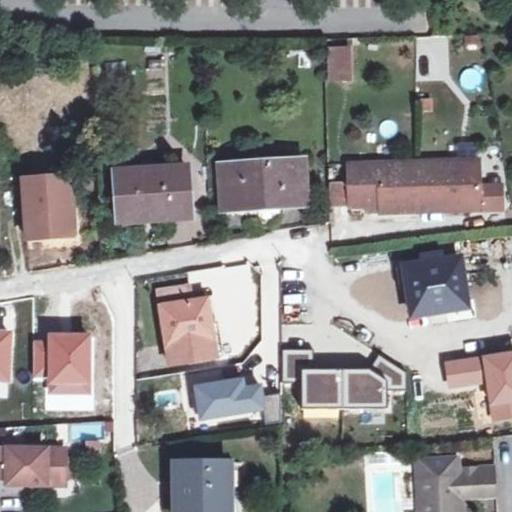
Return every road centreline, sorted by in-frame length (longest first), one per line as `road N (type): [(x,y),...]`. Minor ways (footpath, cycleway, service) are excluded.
road 1 (residential): [(338,232),(123,265)]
road 2 (residential): [(128,434),(123,265)]
road 3 (unknown): [(298,238),(336,294),(405,344)]
road 4 (residential): [(123,265),(0,284)]
